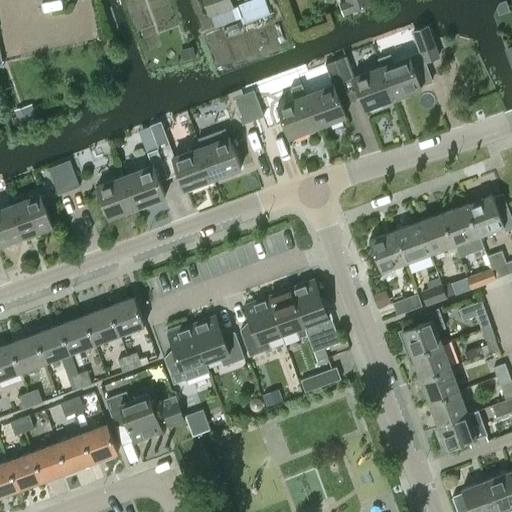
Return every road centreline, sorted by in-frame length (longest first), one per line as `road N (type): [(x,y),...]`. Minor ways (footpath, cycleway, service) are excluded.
road 1 (residential): [(0,298),(309,184)]
road 2 (residential): [(419,473),(309,184)]
road 3 (residential): [(309,184),(511,123)]
road 4 (residential): [(178,511),(165,476),(64,511)]
